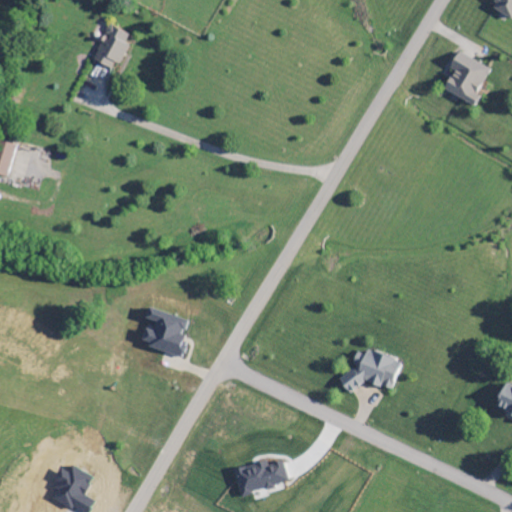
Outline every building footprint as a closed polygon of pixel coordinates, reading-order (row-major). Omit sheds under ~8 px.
[(511,0),(493,0),(488,11),(511,21),(511,0)] [(127,36),(106,26),(90,62),(113,72),(125,45),(123,44),(127,36)] [(473,107),(478,97),(475,96),(488,70),(456,54),(447,71),(451,73),(441,92),(473,107)] [(186,323),(147,310),(144,321),(154,324),(152,333),(144,330),(139,346),(179,359),(186,338),(181,337),(186,323)] [(400,364),(366,353),(365,357),(355,354),(343,389),(356,393),(360,382),(391,392),(400,364)] [(493,411),(511,418),(511,388),(504,385),(493,411)] [(232,472),(238,498),(288,485),(282,462),(267,466),(266,463),(232,472)]
